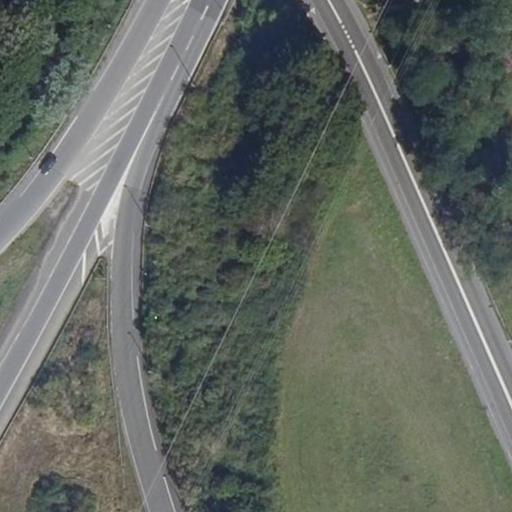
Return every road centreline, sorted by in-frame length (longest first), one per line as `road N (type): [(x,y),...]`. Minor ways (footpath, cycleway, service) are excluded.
road 1 (secondary): [(511,405),(328,0)]
road 2 (secondary): [(164,511),(130,386),(124,299),(134,190),(169,79)]
road 3 (secondary): [(0,375),(169,79)]
road 4 (secondary): [(156,0),(88,121),(0,235)]
